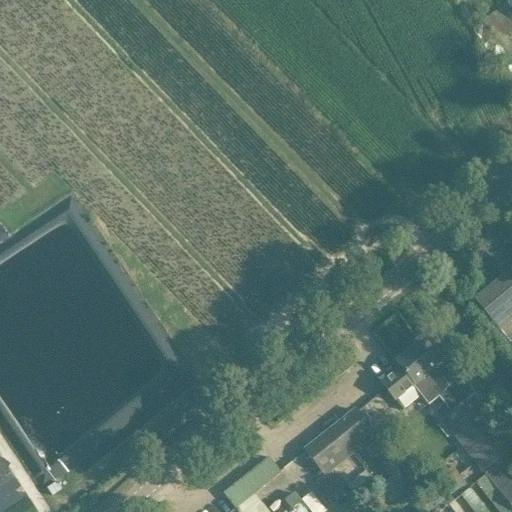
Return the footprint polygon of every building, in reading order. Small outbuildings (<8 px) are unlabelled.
[(511,0),(483,21),(499,41),(511,31),(511,0)] [(474,301),(487,317),(509,343),(511,340),(511,258),(496,272),(502,278),(474,301)] [(400,369),(381,385),(395,402),(415,386),(423,396),(422,397),(428,405),(439,396),(452,412),(442,420),(484,472),(511,448),(511,446),(476,402),(477,401),(473,397),(475,395),(461,378),(446,360),(439,366),(421,342),(395,362),(400,369)] [(304,451),(317,466),(325,477),(375,437),(355,411),(304,451)] [(365,446),(371,457),(384,450),(378,439),(365,446)] [(494,468),(485,475),(511,505),(511,455),(509,453),(493,466),(494,468)] [(470,488),(458,500),(471,511),(490,511),(493,510),(470,488)] [(300,503),(294,494),(284,501),(291,510),(300,503)] [(325,511),(311,494),(301,502),(309,511),(325,511)] [(459,511),(454,502),(434,511),(459,511)]
